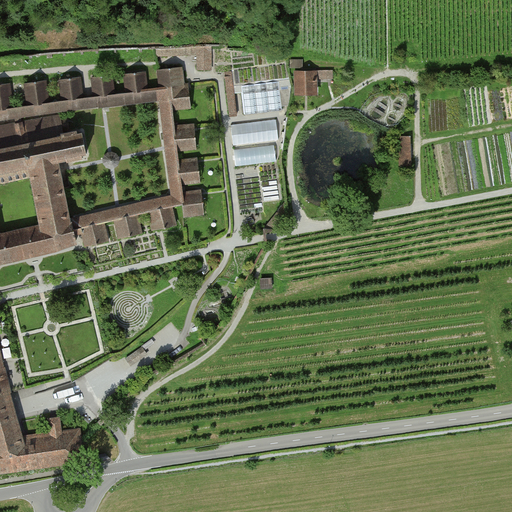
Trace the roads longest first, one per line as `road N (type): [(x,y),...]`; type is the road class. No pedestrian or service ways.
road 1 (tertiary): [(511,411),(130,465),(0,494)]
road 2 (track): [(303,229),(291,177),(298,127),(309,112),(385,75),(414,73),(419,207)]
road 3 (track): [(511,190),(266,237)]
